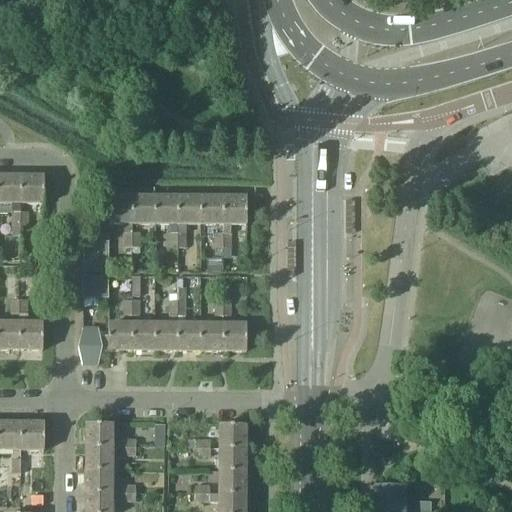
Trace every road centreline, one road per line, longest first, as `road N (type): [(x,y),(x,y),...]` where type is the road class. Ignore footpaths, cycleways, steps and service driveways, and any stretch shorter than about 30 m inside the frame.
road 1 (residential): [(64,403),(66,176),(49,161),(0,158)]
road 2 (primary): [(276,0),(314,58),(352,78),(414,82),(511,55)]
road 3 (tertiary): [(382,382),(426,122)]
road 4 (residential): [(64,403),(310,404)]
road 5 (primary): [(511,3),(437,26),(379,30),(329,0)]
road 6 (residential): [(382,382),(511,443)]
